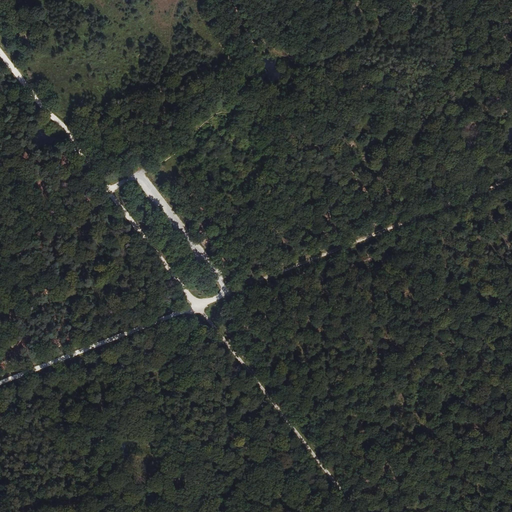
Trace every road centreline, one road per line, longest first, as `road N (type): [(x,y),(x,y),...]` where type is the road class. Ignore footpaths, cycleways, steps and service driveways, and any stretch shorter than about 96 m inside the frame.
road 1 (unclassified): [(0,53),(195,306),(0,382)]
road 2 (track): [(357,511),(195,306)]
road 3 (track): [(402,222),(195,306)]
